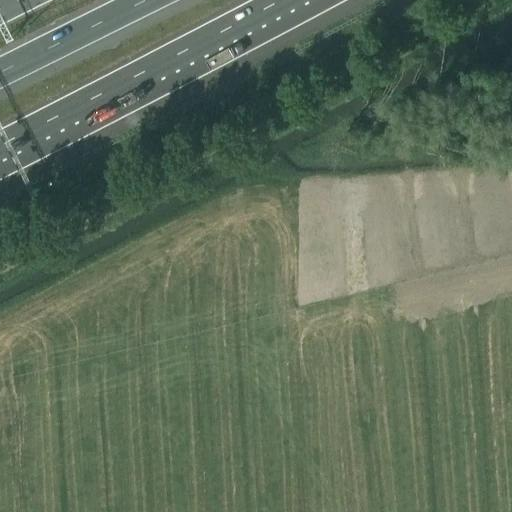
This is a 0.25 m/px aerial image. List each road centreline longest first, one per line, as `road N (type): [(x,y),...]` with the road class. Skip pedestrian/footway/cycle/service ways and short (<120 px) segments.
road 1 (motorway): [(0,145),(280,0)]
road 2 (motorway): [(0,72),(145,0)]
